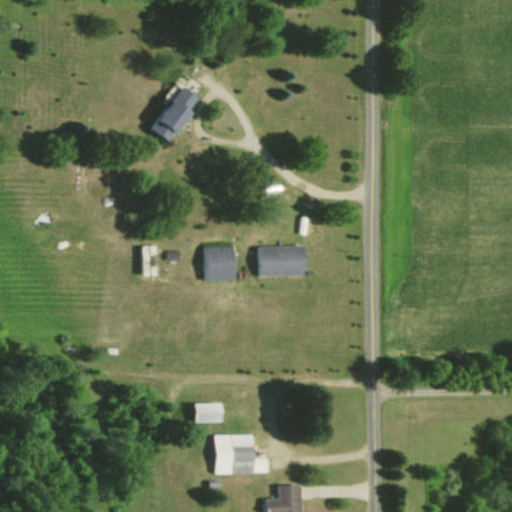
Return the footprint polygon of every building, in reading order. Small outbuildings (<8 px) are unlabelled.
[(192,96),(173,86),(147,131),(165,142),(192,96)] [(152,245),(140,247),(141,250),(145,250),(146,258),(139,258),(140,266),(146,266),(147,275),(155,274),(152,245)] [(302,245),(257,246),(258,275),(303,275),(302,245)] [(232,280),(231,246),(202,246),(203,281),(232,280)] [(218,403),(190,404),(191,422),(219,421),(218,403)] [(211,435),(211,473),(250,473),(249,435),(211,435)] [(261,499),(260,511),(296,511),(295,485),(273,486),(274,498),(261,499)]
